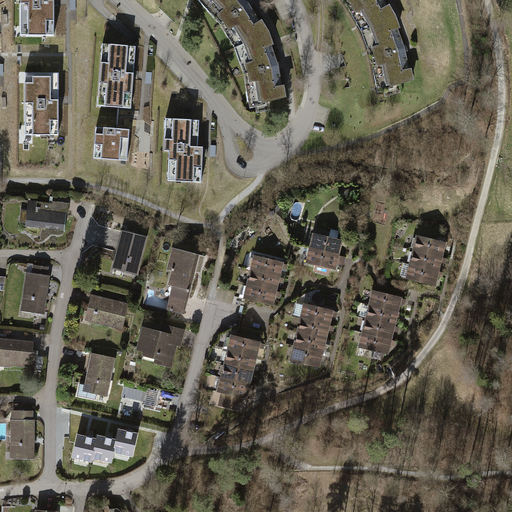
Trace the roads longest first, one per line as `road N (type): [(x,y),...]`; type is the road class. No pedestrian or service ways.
road 1 (track): [(487,0),(502,114),(460,282)]
road 2 (residential): [(48,487),(52,364),(86,208)]
road 3 (track): [(268,437),(404,375),(433,341),(460,282)]
road 4 (track): [(268,437),(289,461),(309,467),(443,477),(511,472)]
road 5 (residential): [(82,489),(132,482),(174,445),(211,305)]
road 6 (residential): [(120,0),(228,117)]
road 7 (residential): [(285,146),(314,104),(315,68),(294,0)]
